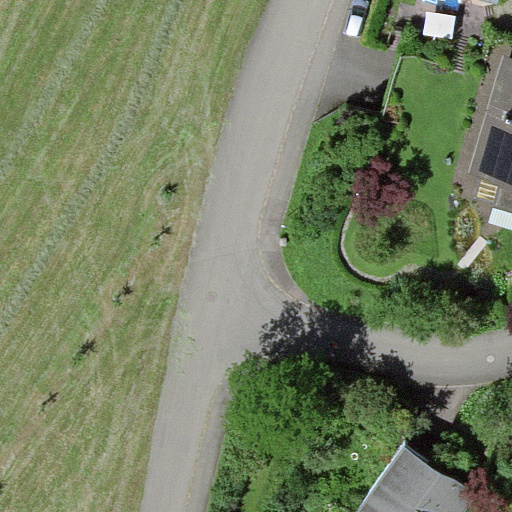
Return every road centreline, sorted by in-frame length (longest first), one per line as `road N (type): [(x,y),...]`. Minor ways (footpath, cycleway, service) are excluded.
road 1 (residential): [(228,244),(295,322),(384,351),(471,353),(511,343)]
road 2 (residential): [(163,511),(228,244)]
road 3 (residential): [(228,244),(306,0)]
